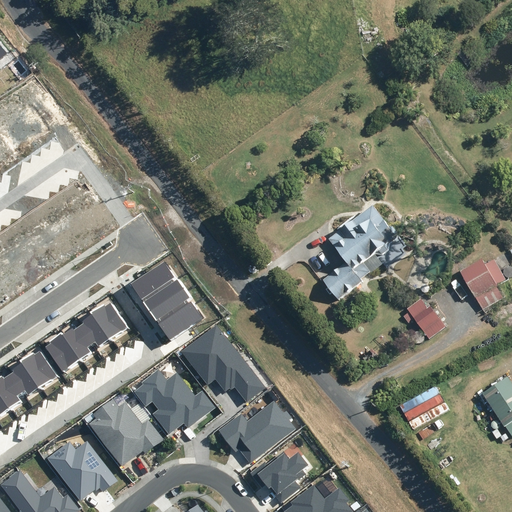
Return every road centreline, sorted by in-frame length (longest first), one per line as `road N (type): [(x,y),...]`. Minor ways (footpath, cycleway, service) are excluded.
road 1 (unclassified): [(435,511),(13,0)]
road 2 (unknown): [(0,458),(158,349),(103,266)]
road 3 (unknown): [(0,338),(186,208)]
road 4 (unknown): [(0,206),(82,150),(143,238)]
road 5 (residential): [(125,511),(172,475),(193,472),(228,489),(246,511)]
